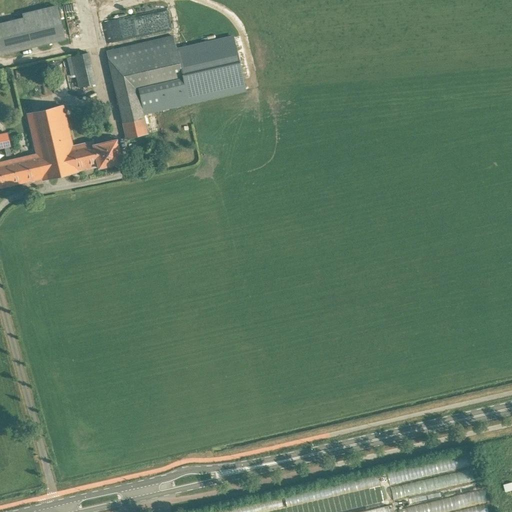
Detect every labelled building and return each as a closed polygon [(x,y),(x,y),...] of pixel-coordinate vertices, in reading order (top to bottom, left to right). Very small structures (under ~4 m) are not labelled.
[(0,24),(0,52),(64,37),(57,6),(21,14),(22,19),(0,24)] [(117,20),(95,26),(100,43),(128,36),(126,29),(124,29),(122,23),(118,24),(117,20)] [(267,44),(179,64),(173,36),(107,52),(126,138),(147,134),(140,102),(185,93),(186,97),(152,104),(154,112),(152,113),(154,122),(156,122),(158,130),(192,123),(192,125),(281,106),(267,44)] [(77,76),(78,87),(98,84),(93,52),(67,56),(71,77),(77,76)] [(36,154),(41,175),(42,179),(98,166),(98,168),(121,163),(116,140),(94,145),(93,141),(72,146),(63,106),(27,114),(36,154)] [(0,134),(0,148),(10,146),(7,133),(0,134)] [(41,175),(36,154),(0,162),(0,187),(21,183),(21,179),(41,175)] [(390,483),(473,466),(471,455),(388,472),(390,483)] [(475,471),(391,485),(393,497),(477,483),(475,471)] [(287,504),(379,487),(378,478),(285,496),(287,504)] [(289,511),(326,511),(383,499),(381,490),(290,511),(289,511)] [(485,491),(400,507),(400,511),(489,511),(488,504),(485,491)]
